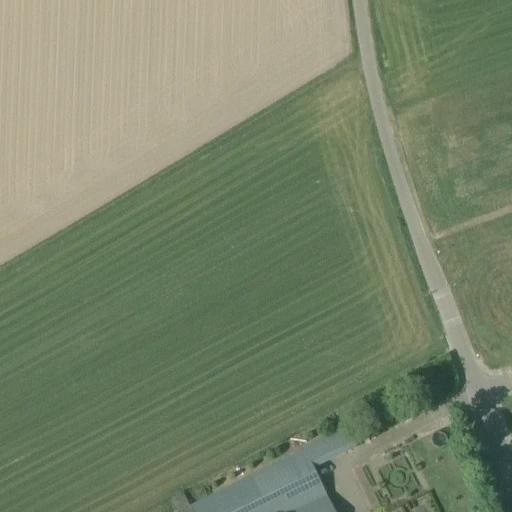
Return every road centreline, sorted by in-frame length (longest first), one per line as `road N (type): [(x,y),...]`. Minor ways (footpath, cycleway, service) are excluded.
road 1 (unclassified): [(470,387),(389,195),(354,70),(347,0)]
road 2 (residential): [(511,502),(470,387)]
